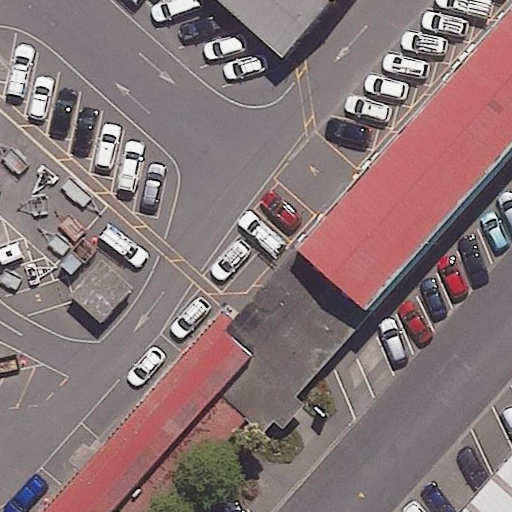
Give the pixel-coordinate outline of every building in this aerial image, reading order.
[(330,0),(217,0),(279,57),(330,0)] [(511,3),(292,246),(366,312),(511,149),(511,3)] [(221,306),(34,511),(149,511),(241,411),(261,428),(366,312),(292,246),(230,314),(221,306)] [(105,254),(72,289),(105,320),(138,284),(105,254)] [(511,511),(511,459),(464,511),(511,511)]
